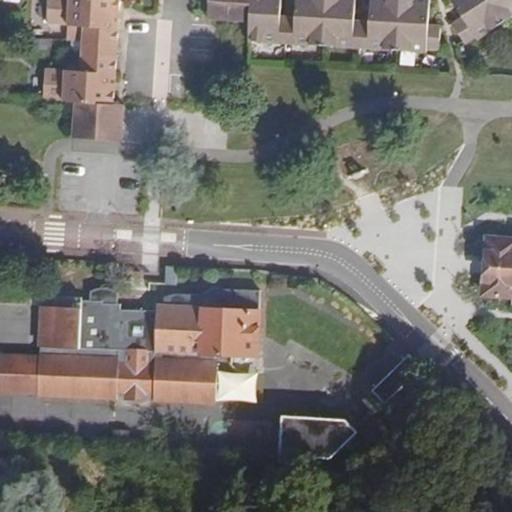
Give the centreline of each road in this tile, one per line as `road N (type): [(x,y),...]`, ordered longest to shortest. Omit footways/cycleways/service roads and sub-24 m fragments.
road 1 (residential): [(0,229),(325,253),(363,277),(511,416)]
road 2 (residential): [(187,0),(180,126)]
